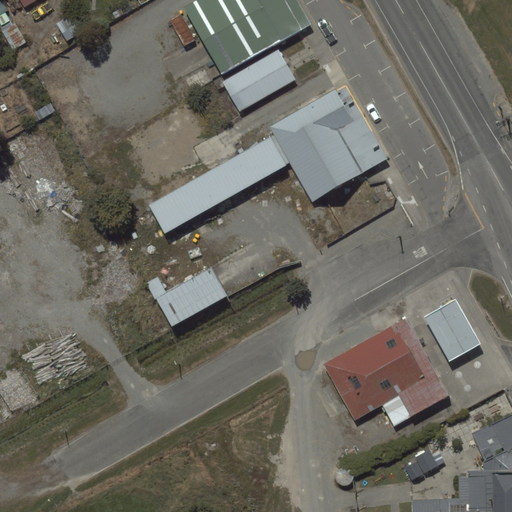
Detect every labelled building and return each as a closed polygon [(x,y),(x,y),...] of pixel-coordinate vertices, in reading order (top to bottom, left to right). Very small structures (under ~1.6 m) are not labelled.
[(277,0),(160,0),(201,68),(288,17),(277,0)] [(12,23),(0,30),(0,33),(11,52),(24,44),(12,23)] [(278,52),(223,82),(239,111),(294,82),(278,52)] [(59,65),(37,76),(47,96),(69,85),(59,65)] [(343,123),(318,82),(245,125),(289,199),(339,170),(319,137),(343,123)] [(262,165),(244,135),(133,201),(151,231),(262,165)] [(204,291),(186,260),(135,290),(154,321),(204,291)] [(452,339),(430,298),(403,312),(424,354),(452,339)] [(375,311),(298,351),(328,406),(404,366),(375,311)] [(19,365),(0,376),(0,415),(36,394),(19,365)] [(421,393),(407,367),(373,384),(387,411),(421,393)] [(381,490),(381,511),(511,511),(511,478),(509,433),(493,405),(446,425),(457,447),(459,458),(442,459),(443,488),(381,490)]
